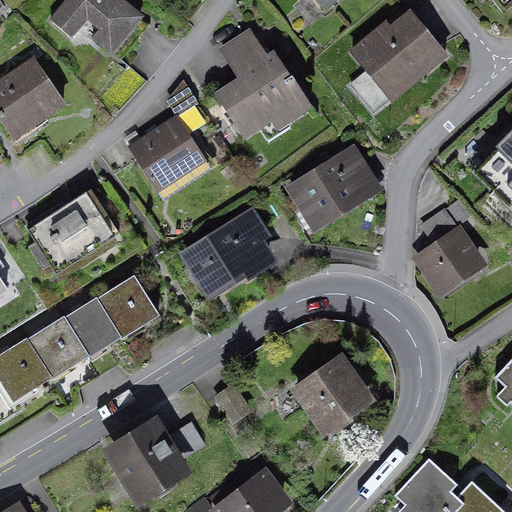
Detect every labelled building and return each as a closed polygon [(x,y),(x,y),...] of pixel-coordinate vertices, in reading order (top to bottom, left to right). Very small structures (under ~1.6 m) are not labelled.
[(73,0),(57,20),(72,33),(88,15),(103,28),(95,37),(111,50),(139,17),(118,0),(73,0)] [(315,0),(324,10),(335,0),(315,0)] [(385,29),(356,52),(391,97),(442,56),(409,16),(389,33),(385,29)] [(239,83),(222,93),(246,132),(274,115),(280,125),(308,107),(274,52),(266,57),(249,31),(218,50),(239,83)] [(32,65),(0,86),(0,111),(15,134),(59,105),(32,65)] [(365,71),(356,81),(375,99),(384,89),(365,71)] [(135,148),(164,194),(205,168),(175,122),(135,148)] [(511,140),(479,173),(511,205),(511,140)] [(355,145),(285,189),(313,235),(384,191),(355,145)] [(91,190),(26,231),(58,281),(123,240),(91,190)] [(252,211),(181,254),(213,305),(284,261),(252,211)] [(460,233),(419,261),(441,293),(483,265),(460,233)] [(157,315),(136,279),(100,300),(121,336),(157,315)] [(0,280),(0,302),(10,296),(0,280)] [(121,336),(100,300),(64,322),(85,357),(121,336)] [(85,357),(64,322),(28,343),(49,379),(85,357)] [(49,379),(28,343),(0,358),(0,378),(13,400),(49,379)] [(342,361),(298,392),(325,430),(369,399),(342,361)] [(511,365),(500,380),(510,389),(504,395),(511,401),(511,365)] [(233,389),(219,398),(234,421),(248,412),(233,389)] [(158,418),(102,453),(137,509),(193,473),(158,418)] [(430,464),(398,496),(413,511),(499,511),(472,485),(462,496),(430,464)] [(218,511),(275,511),(285,505),(264,476),(218,511)] [(29,511),(22,501),(4,511),(29,511)]
